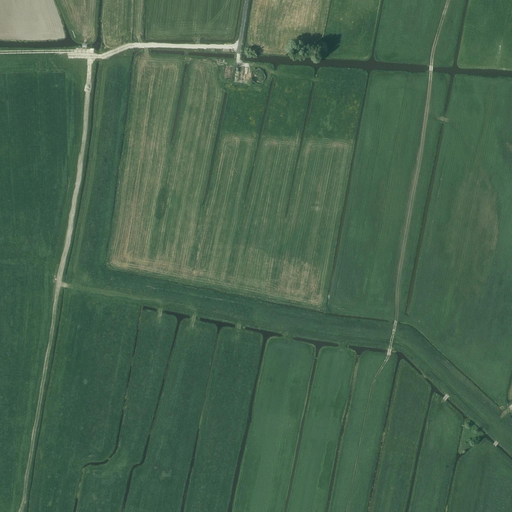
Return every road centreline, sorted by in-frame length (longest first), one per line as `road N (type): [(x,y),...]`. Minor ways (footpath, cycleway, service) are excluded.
road 1 (track): [(447,0),(397,315)]
road 2 (track): [(347,511),(373,382),(397,315)]
